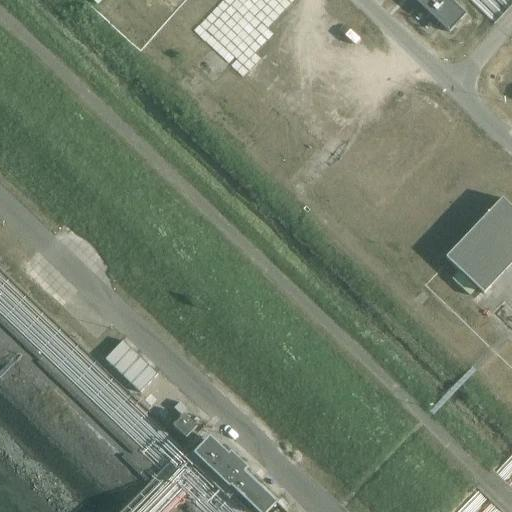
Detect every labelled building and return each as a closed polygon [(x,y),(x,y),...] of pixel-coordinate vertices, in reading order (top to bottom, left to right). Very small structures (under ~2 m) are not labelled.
[(413,0),(449,34),(465,16),(448,0),(413,0)] [(511,208),(502,199),(445,258),(484,295),(511,264),(511,208)] [(511,286),(509,283),(502,288),(511,299),(511,286)] [(122,346),(106,364),(135,391),(151,374),(122,346)] [(153,435),(144,440),(153,455),(162,451),(153,435)] [(268,511),(277,503),(209,439),(196,454),(256,511),(268,511)]
